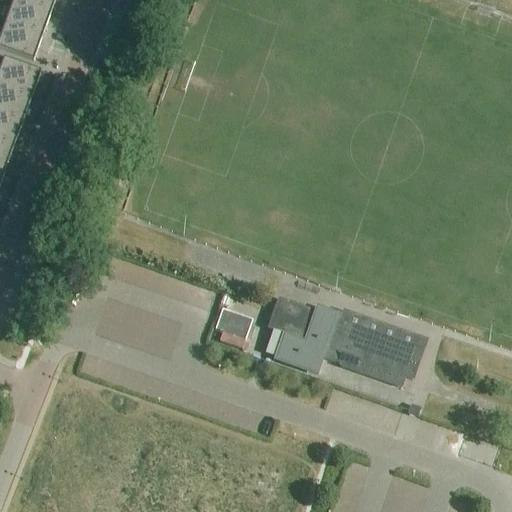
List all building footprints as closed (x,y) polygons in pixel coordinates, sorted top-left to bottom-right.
[(13,0),(13,2),(51,15),(56,0),(13,0)] [(13,2),(5,25),(42,39),(51,15),(13,2)] [(5,25),(0,37),(0,50),(34,63),(42,39),(5,25)] [(3,59),(0,68),(0,84),(33,97),(41,73),(3,59)] [(0,84),(0,111),(24,120),(33,97),(0,84)] [(0,111),(0,137),(16,144),(24,120),(0,111)] [(0,137),(0,164),(7,167),(16,144),(0,137)] [(339,319),(316,311),(315,314),(279,301),(269,331),(284,336),(275,362),(317,376),(323,360),(341,367),(340,369),(401,390),(405,379),(413,382),(425,346),(342,317),(339,319)] [(253,322),(222,311),(216,330),(246,340),(253,322)] [(418,419),(419,417),(420,412),(410,408),(408,415),(418,419)] [(238,511),(253,469),(173,441),(156,492),(172,497),(166,511),(238,511)]
